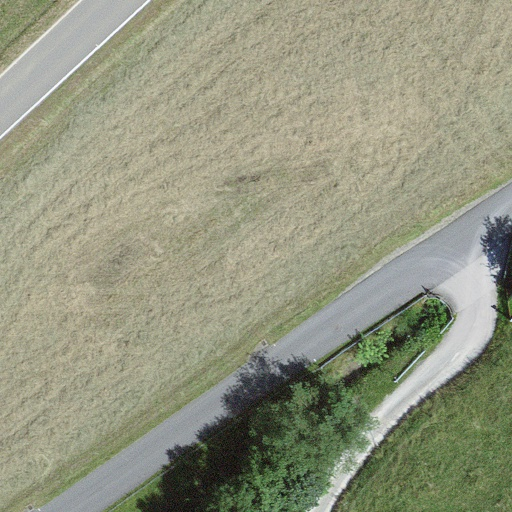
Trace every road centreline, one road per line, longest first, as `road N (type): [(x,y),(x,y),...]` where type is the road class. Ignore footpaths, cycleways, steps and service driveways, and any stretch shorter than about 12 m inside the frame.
road 1 (residential): [(511,208),(68,511)]
road 2 (tertiary): [(0,105),(111,0)]
